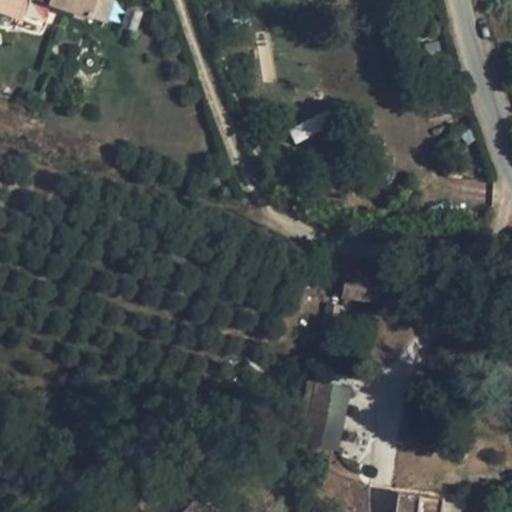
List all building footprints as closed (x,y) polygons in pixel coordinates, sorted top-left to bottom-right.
[(0,0),(0,14),(24,20),(28,0),(0,0)] [(29,0),(28,4),(111,21),(115,0),(29,0)] [(344,297),(385,303),(388,281),(347,275),(344,297)] [(339,331),(343,307),(328,305),(325,329),(339,331)] [(350,390),(355,366),(330,360),(325,385),(350,390)] [(338,451),(350,390),(325,385),(316,383),(304,444),(338,451)] [(371,511),(371,487),(346,488),(346,511),(371,511)] [(400,495),(397,511),(441,511),(443,501),(400,495)] [(203,511),(207,508),(194,498),(181,511),(203,511)]
